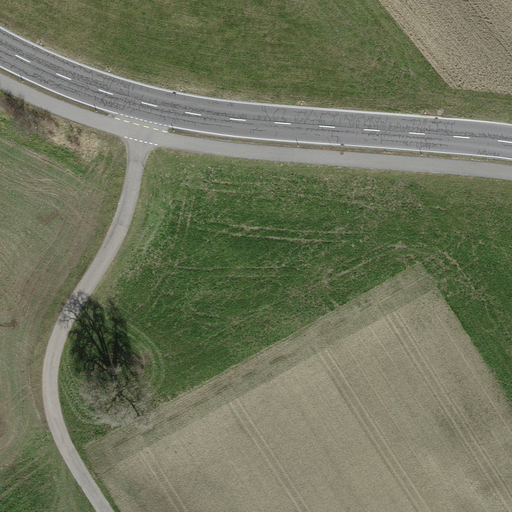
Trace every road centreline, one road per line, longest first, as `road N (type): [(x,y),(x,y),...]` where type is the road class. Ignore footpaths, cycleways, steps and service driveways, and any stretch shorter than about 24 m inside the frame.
road 1 (secondary): [(0,45),(148,104),(511,142)]
road 2 (track): [(107,511),(50,410),(53,364),(120,229),(148,104)]
